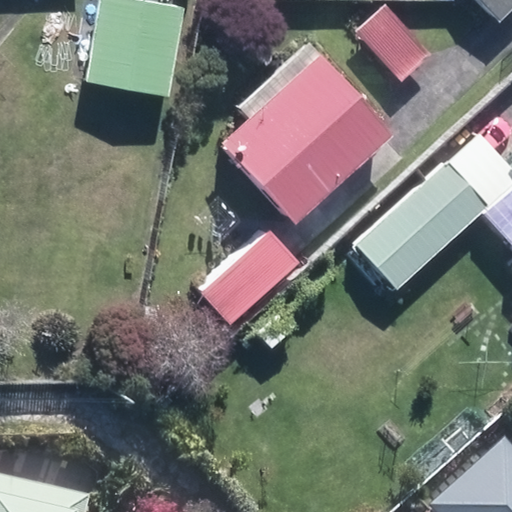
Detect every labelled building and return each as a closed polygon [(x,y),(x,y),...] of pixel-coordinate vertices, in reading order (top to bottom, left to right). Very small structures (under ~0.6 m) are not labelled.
[(178,4),(154,0),(104,0),(93,67),(166,78),(178,4)] [(382,0),(377,0),(350,28),(400,77),(430,46),(382,0)] [(387,133),(320,53),(223,134),(289,214),(387,133)] [(511,157),(510,159),(511,161),(511,176),(503,185),(465,144),(363,236),(398,275),(481,199),(511,233),(511,157)] [(299,253),(267,217),(191,283),(223,320),(299,253)] [(511,511),(511,452),(505,444),(435,506),(439,511),(511,511)] [(0,511),(77,511),(80,499),(0,483),(0,511)]
